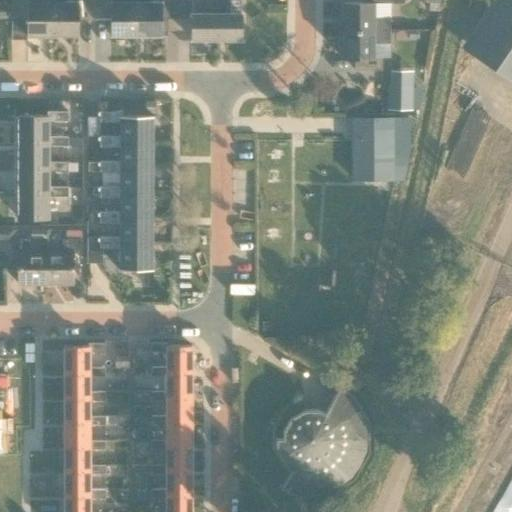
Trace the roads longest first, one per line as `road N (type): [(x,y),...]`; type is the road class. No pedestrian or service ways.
road 1 (unclassified): [(382,511),(493,259)]
road 2 (residential): [(216,320),(221,83)]
road 3 (residential): [(0,84),(221,83)]
road 4 (residential): [(216,320),(0,323)]
road 5 (residential): [(223,511),(216,320)]
road 6 (residential): [(221,83),(273,81),(293,65),(306,37),(305,0)]
